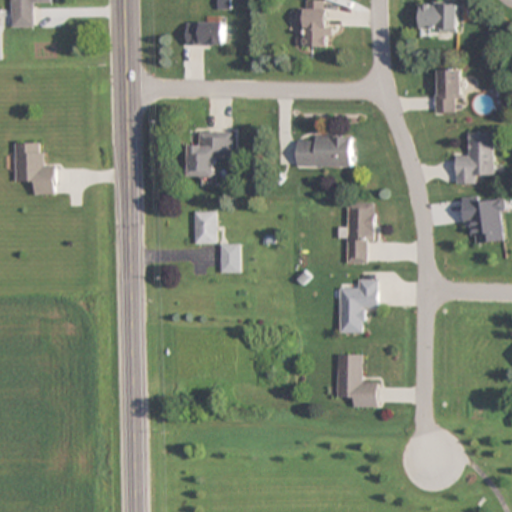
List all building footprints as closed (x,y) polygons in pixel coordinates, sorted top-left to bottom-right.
[(12,0),(13,27),(34,27),(34,4),(53,4),(52,0),(12,0)] [(305,49),(329,48),(329,10),(323,10),(323,2),(304,2),(305,49)] [(420,5),(420,33),(459,33),(459,5),(420,5)] [(188,45),(225,45),(225,22),(188,22),(188,45)] [(464,100),(464,71),(437,71),(437,114),(458,114),(458,100),(464,100)] [(190,177),(215,177),(215,157),(233,157),(233,132),(201,132),(201,144),(190,143),(190,177)] [(495,134),(469,134),(469,156),(457,156),(457,185),(478,185),(478,175),(496,175),(495,134)] [(351,167),(351,136),(297,136),(297,167),(351,167)] [(14,183),(35,183),(35,194),(55,194),(55,165),(44,165),(44,143),(14,143),(14,183)] [(507,241),(503,196),(464,199),(467,235),(476,234),(477,244),(507,241)] [(367,243),(375,243),(376,203),(349,202),(349,228),(339,228),(339,239),(348,239),(348,263),(367,264),(367,243)] [(217,211),(196,211),(196,244),(217,244),(217,211)] [(241,244),(221,244),(221,273),(241,273),(241,244)] [(378,310),(379,278),(368,278),(368,274),(360,274),(359,289),(340,289),(339,333),(366,333),(366,310),(378,310)] [(363,354),(338,354),(337,397),(353,397),(353,407),(378,408),(378,382),(363,382),(363,354)]
